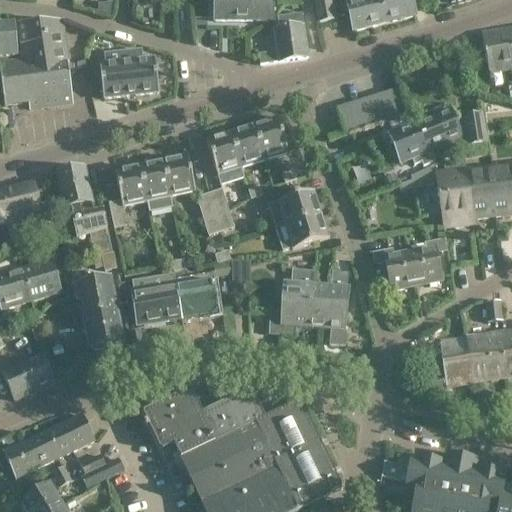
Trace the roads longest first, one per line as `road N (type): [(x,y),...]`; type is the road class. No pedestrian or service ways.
road 1 (residential): [(62,399),(128,370),(186,365),(365,393)]
road 2 (residential): [(384,351),(358,257),(289,79)]
road 3 (residential): [(0,6),(67,13),(183,49),(233,69),(250,91)]
road 4 (residential): [(250,91),(0,168)]
road 5 (residential): [(511,6),(317,70)]
road 6 (residential): [(384,351),(511,271)]
road 7 (residential): [(374,398),(415,429),(511,451)]
